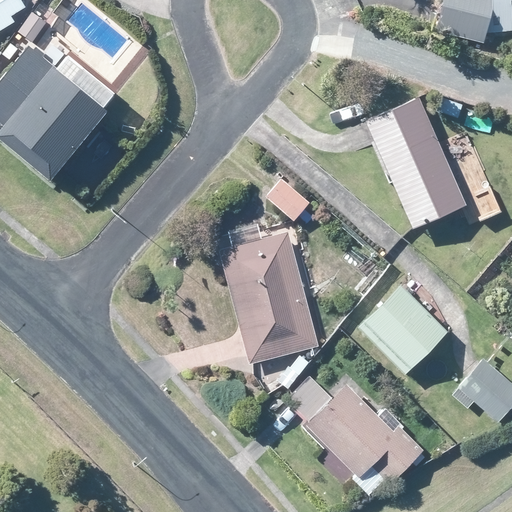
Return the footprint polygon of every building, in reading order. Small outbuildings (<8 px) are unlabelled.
[(0,0),(0,31),(16,21),(13,16),(27,7),(22,0),(0,0)] [(506,29),(511,28),(511,0),(445,0),(440,25),(438,31),(485,42),(487,32),(506,31),(506,29)] [(34,12),(20,31),(33,40),(47,21),(34,12)] [(58,69),(35,50),(30,46),(5,77),(0,83),(0,121),(7,128),(0,136),(0,137),(54,182),(63,170),(110,112),(104,108),(115,95),(97,81),(68,56),(58,69)] [(458,116),(462,105),(437,96),(433,108),(458,116)] [(467,206),(447,160),(420,100),(368,122),(374,136),(414,229),(458,210),(467,206)] [(268,197),(295,220),(310,203),(282,179),(280,181),(271,193),(268,197)] [(250,364),(319,346),(290,233),(221,251),(240,326),(250,364)] [(448,333),(422,307),(402,286),(361,328),(407,374),(408,373),(414,367),(437,343),(448,333)] [(290,387),(310,362),(300,354),(290,367),(289,366),(279,379),(290,387)] [(460,387),(499,421),(511,406),(511,382),(484,359),(480,363),(468,377),(460,387)] [(333,399),(326,392),(311,377),(288,399),(312,422),(308,425),(359,474),(354,479),(370,494),(386,478),(391,483),(412,461),(422,452),(424,450),(401,426),(394,433),(346,386),(333,399)]
